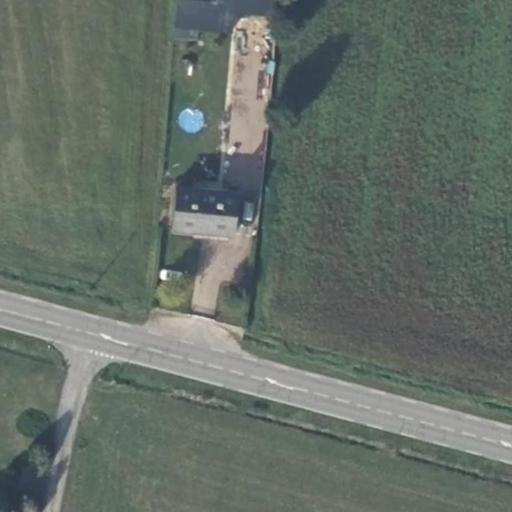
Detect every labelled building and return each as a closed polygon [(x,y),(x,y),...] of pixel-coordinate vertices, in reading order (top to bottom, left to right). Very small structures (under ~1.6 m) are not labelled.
[(177,0),(176,18),(200,20),(202,5),(211,6),(212,0),(177,0)] [(212,0),(211,6),(256,9),(259,10),(260,0),(212,0)] [(256,17),(276,19),(276,0),(260,0),(259,10),(256,9),(256,17)] [(248,207),(259,208),(266,147),(255,146),(248,207)] [(173,228),(235,234),(239,192),(176,186),(173,228)]
